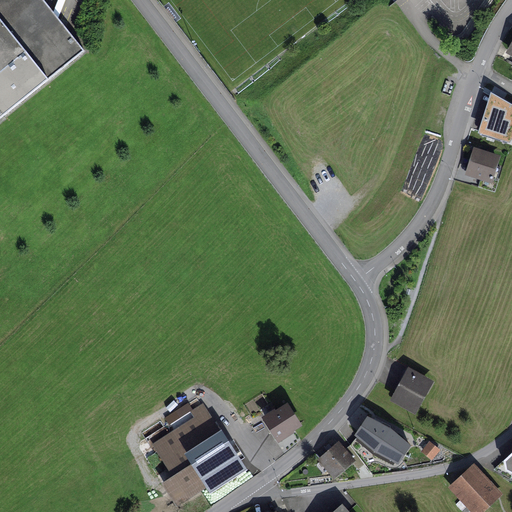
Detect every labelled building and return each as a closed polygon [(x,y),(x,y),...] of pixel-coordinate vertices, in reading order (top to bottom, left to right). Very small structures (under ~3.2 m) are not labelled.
[(0,0),(0,121),(85,53),(42,0),(0,0)] [(511,109),(490,96),(476,120),(509,140),(511,135),(511,109)] [(474,148),(466,173),(493,182),(501,157),(474,148)] [(408,369),(390,402),(416,416),(434,383),(408,369)] [(193,418),(152,445),(173,478),(162,486),(177,509),(243,466),(203,404),(189,412),(193,418)] [(288,404),(263,419),(279,445),(295,435),(294,433),(303,428),(288,404)] [(373,414),(351,433),(368,452),(389,434),(373,414)] [(423,440),(411,432),(403,444),(415,451),(423,440)] [(339,443),(318,461),(334,481),(346,473),(356,462),(339,443)] [(474,464),(448,489),(470,511),(485,511),(503,495),(474,464)]
